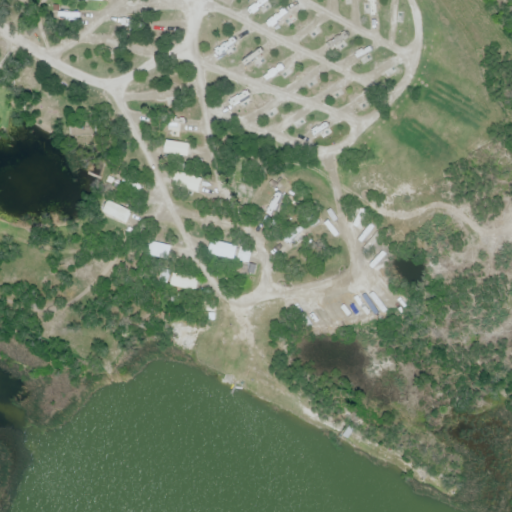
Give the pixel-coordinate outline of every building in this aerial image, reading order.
[(127,225),(132,212),(108,201),(102,214),(127,225)] [(197,224),(215,226),(215,217),(198,216),(197,224)] [(282,240),(288,246),(301,232),(295,226),(282,240)] [(168,263),(172,246),(151,242),(148,259),(168,263)] [(219,249),(231,256),(234,250),(222,244),(219,249)] [(204,281),(172,273),(169,286),(201,293),(204,281)]
